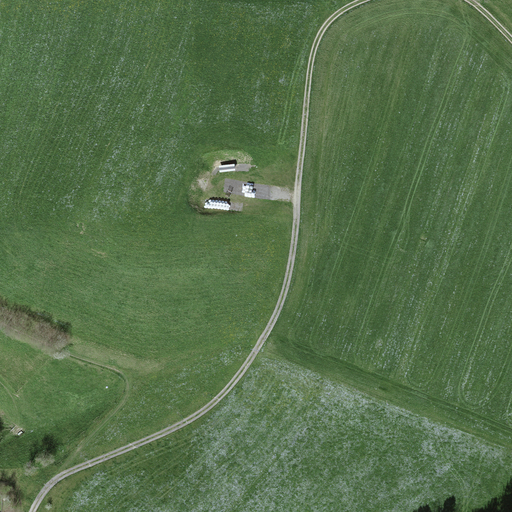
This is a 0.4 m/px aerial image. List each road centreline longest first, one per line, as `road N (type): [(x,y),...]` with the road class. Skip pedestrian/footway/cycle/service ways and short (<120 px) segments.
road 1 (track): [(367,0),(329,27),(319,51),(285,303),(223,397),(176,429),(60,475)]
road 2 (track): [(0,323),(128,383),(60,475)]
